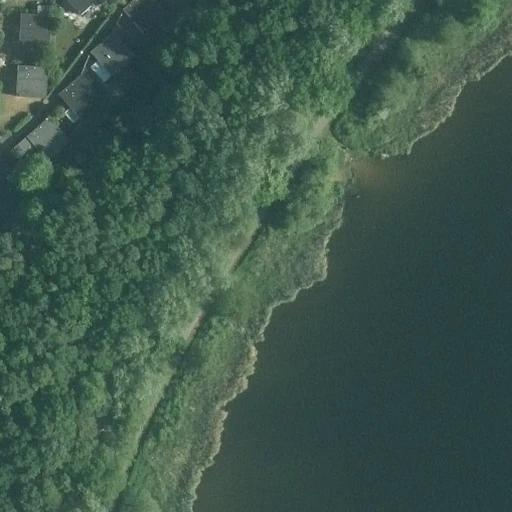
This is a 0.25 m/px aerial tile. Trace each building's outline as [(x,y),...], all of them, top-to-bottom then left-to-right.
[(67,0),(82,16),(98,0),(67,0)] [(155,0),(134,0),(124,9),(145,33),(167,13),(155,0)] [(22,14),(21,45),(51,47),(52,16),(22,14)] [(99,59),(89,67),(104,83),(113,75),(134,56),(113,33),(92,52),(99,59)] [(20,66),(18,98),(47,99),(49,68),(20,66)] [(73,125),(82,117),(103,97),(82,74),(61,94),(68,102),(60,109),(73,125)] [(29,137),(10,154),(16,160),(28,150),(30,152),(37,146),(49,160),(70,141),(50,119),(29,137)] [(0,158),(0,199),(9,192),(12,195),(24,185),(0,158)]
